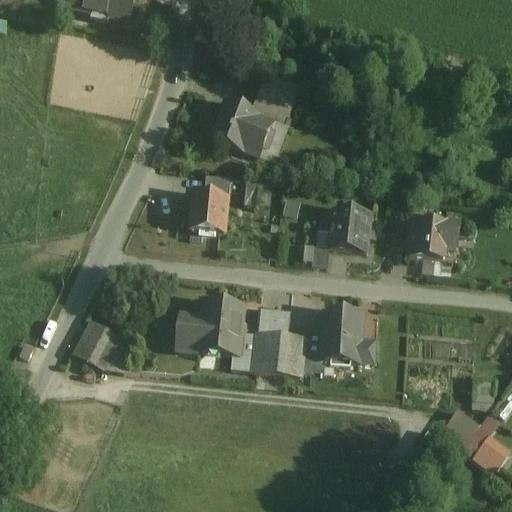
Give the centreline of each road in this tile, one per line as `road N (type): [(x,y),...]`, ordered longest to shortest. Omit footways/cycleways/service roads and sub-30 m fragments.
road 1 (residential): [(511,308),(99,259)]
road 2 (residential): [(196,0),(146,160),(99,259)]
road 3 (residential): [(99,259),(0,467)]
